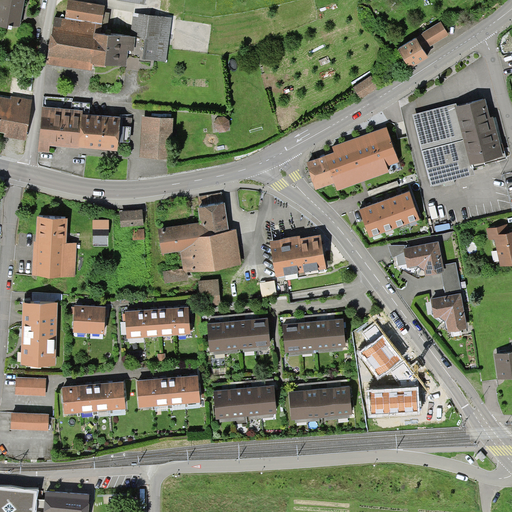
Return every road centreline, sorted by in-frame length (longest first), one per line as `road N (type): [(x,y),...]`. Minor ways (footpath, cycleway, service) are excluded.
road 1 (secondary): [(511,458),(334,222),(272,158)]
road 2 (residential): [(511,478),(377,454),(151,469)]
road 3 (secondary): [(26,172),(108,191),(228,173),(272,158)]
road 4 (secondary): [(272,158),(480,32)]
road 5 (unknown): [(374,276),(345,299),(275,310),(282,379)]
road 6 (unclassified): [(53,0),(26,172)]
road 7 (residential): [(0,328),(16,170)]
road 8 (residential): [(151,469),(0,474)]
